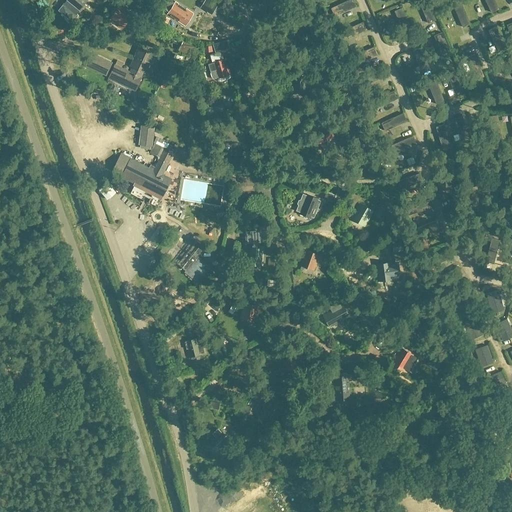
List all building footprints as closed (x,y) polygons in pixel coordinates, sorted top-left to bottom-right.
[(88,0),(87,0),(66,0),(65,2),(79,12),(88,0)] [(167,15),(185,27),(193,15),(175,3),(167,15)] [(390,6),(383,8),(386,16),(392,14),(390,6)] [(131,16),(118,7),(117,9),(115,9),(112,13),(113,15),(111,17),(120,23),(118,27),(122,29),(131,16)] [(290,19),(276,22),(280,38),(294,34),(290,19)] [(226,40),(213,44),(215,52),(229,48),(226,40)] [(198,49),(185,45),(181,43),(177,51),(195,59),(198,49)] [(133,91),(147,60),(150,62),(153,54),(138,47),(134,55),(136,56),(129,72),(113,65),(107,79),(133,91)] [(109,64),(92,56),(87,68),(104,76),(109,64)] [(229,79),(230,77),(225,59),(223,60),(213,63),(212,63),(208,65),(210,72),(214,71),(218,81),(219,82),(229,79)] [(459,75),(453,78),(461,94),(465,93),(463,88),(465,87),(459,75)] [(293,76),(289,92),(303,96),(307,80),(293,76)] [(141,144),(152,146),(154,128),(142,126),(141,144)] [(324,126),(311,137),(321,149),(323,148),(325,150),(331,145),(329,143),(335,138),(324,126)] [(240,135),(225,129),(220,143),(234,149),(240,135)] [(150,165),(148,169),(121,155),(113,172),(162,197),(171,180),(162,175),(174,153),(173,152),(175,149),(166,144),(164,148),(155,143),(150,153),(159,158),(154,168),(150,165)] [(107,195),(114,201),(120,195),(113,188),(107,195)] [(320,201),(302,195),(296,212),(314,218),(320,201)] [(377,208),(373,215),(381,220),(385,213),(386,212),(388,209),(384,206),(380,204),(377,208)] [(372,212),(360,206),(352,220),(364,227),(372,212)] [(265,231),(244,233),(245,245),(252,244),(252,249),(248,249),(247,266),(261,267),(262,250),(256,250),(256,244),(266,243),(265,231)] [(197,257),(205,248),(196,240),(177,263),(189,274),(188,275),(189,275),(197,281),(208,268),(200,262),(201,260),(197,257)] [(150,256),(159,261),(167,248),(158,243),(150,256)] [(317,257),(304,252),(298,267),(312,273),(317,257)] [(389,266),(389,264),(376,266),(378,282),(391,281),(391,279),(399,278),(397,265),(389,266)] [(486,294),(492,313),(504,310),(498,291),(486,294)] [(460,314),(473,304),(466,293),(452,303),(460,314)] [(329,327),(329,328),(349,317),(349,316),(348,317),(346,312),(350,309),(344,300),(330,307),(332,311),(323,316),(324,316),(330,327),(329,327)] [(255,314),(258,306),(245,302),(240,318),(252,322),(253,321),(255,322),(258,314),(255,314)] [(471,341),(483,335),(475,319),(464,324),(471,341)] [(495,324),(503,341),(511,336),(511,330),(507,319),(495,324)] [(201,347),(198,347),(196,341),(184,344),(188,359),(200,356),(200,355),(203,355),(201,347)] [(481,368),(493,363),(487,346),(475,351),(481,368)] [(301,357),(288,350),(280,365),(293,372),(301,357)] [(401,350),(400,350),(390,365),(401,372),(402,370),(405,372),(414,359),(411,357),(410,357),(400,350),(401,350)] [(506,383),(500,372),(485,379),(490,390),(506,383)] [(333,376),(334,383),(334,403),(348,402),(347,375),(333,376)] [(511,409),(511,397),(511,396),(496,404),(502,415),(511,409)] [(282,408),(284,405),(272,399),(269,398),(262,411),(262,412),(262,414),(263,415),(274,422),(275,420),(280,413),(281,414),(284,409),(282,408)] [(212,436),(215,439),(208,445),(217,454),(228,443),(217,431),(212,436)]
